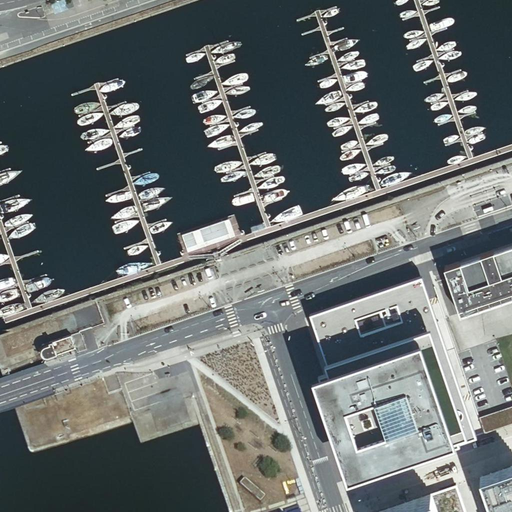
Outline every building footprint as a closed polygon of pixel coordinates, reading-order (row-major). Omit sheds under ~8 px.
[(240,231),(186,250),(190,262),(244,242),(240,231)] [(511,244),(448,267),(464,313),(511,296),(511,244)] [(476,435),(421,275),(310,314),(328,374),(314,378),(344,481),(476,435)] [(75,347),(71,335),(48,342),(49,345),(43,347),(42,349),(41,350),(41,353),(42,354),(43,356),(45,357),(48,357),(75,347)] [(511,405),(480,416),(486,432),(511,423),(511,405)] [(511,511),(511,475),(477,488),(484,511),(511,511)] [(428,493),(434,511),(465,511),(458,483),(428,493)] [(434,511),(428,493),(399,503),(401,511),(434,511)] [(401,511),(399,503),(383,508),(384,511),(401,511)]
